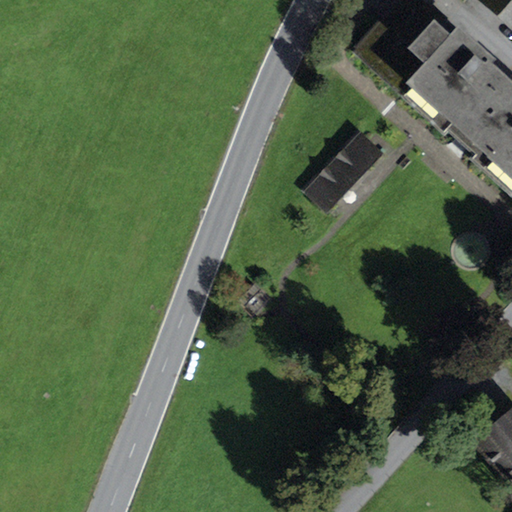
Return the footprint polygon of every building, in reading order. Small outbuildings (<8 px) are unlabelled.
[(442,19),(420,0),(403,0),(354,53),(384,80),(386,78),(405,95),(403,97),(444,134),(447,130),(475,156),(472,160),(511,196),(511,90),(485,66),(489,62),(458,34),(451,42),(435,27),(442,19)] [(511,0),(482,0),(511,25),(511,0)] [(359,134),(303,192),(325,213),(380,155),(359,134)] [(269,300),(254,285),(236,304),(251,319),(269,300)] [(511,487),(511,413),(475,444),(511,487)]
